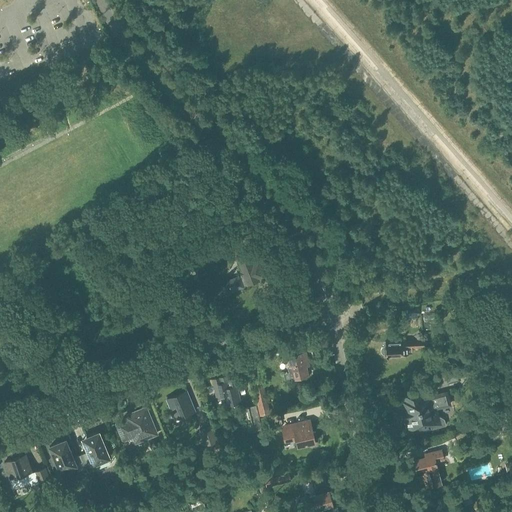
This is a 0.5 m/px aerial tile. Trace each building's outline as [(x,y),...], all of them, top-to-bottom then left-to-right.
[(224,251),(229,249),(225,238),(220,240),(224,251)] [(190,274),(201,270),(192,249),(182,254),(190,274)] [(258,263),(253,265),(248,252),(236,257),(242,274),(228,280),(229,285),(230,287),(230,286),(232,291),(243,287),(243,286),(246,284),(247,285),(259,280),(258,278),(263,276),(258,263)] [(427,348),(426,339),(413,339),(413,341),(386,342),(386,341),(386,346),(383,347),(382,348),(381,351),(382,353),(384,354),(386,355),(407,354),(407,347),(414,347),(414,348),(427,348)] [(460,352),(464,367),(474,364),(470,349),(460,352)] [(307,353),(289,357),(291,365),(288,366),(288,367),(288,371),(290,372),(295,371),(297,378),(306,375),(304,367),(309,365),(307,353)] [(445,374),(447,384),(461,380),(458,371),(445,374)] [(228,399),(227,399),(229,406),(242,403),(236,380),(228,382),(226,376),(212,379),(217,398),(227,396),(228,399)] [(252,383),(260,416),(270,413),(263,380),(252,383)] [(175,419),(195,411),(187,391),(167,399),(172,411),(171,412),(172,414),(173,414),(175,419)] [(405,418),(408,429),(422,425),(423,427),(429,425),(429,423),(431,423),(431,421),(439,419),(437,409),(451,406),(448,393),(434,397),(433,393),(423,396),(422,394),(405,398),(405,400),(401,401),(404,412),(402,413),(403,418),(405,418)] [(279,404),(281,410),(289,408),(287,402),(279,404)] [(262,429),(256,404),(241,408),(244,420),(249,419),(252,432),(262,429)] [(136,442),(157,434),(146,407),(125,416),(126,420),(116,424),(123,440),(133,436),(136,442)] [(496,425),(508,422),(505,409),(493,412),(496,425)] [(280,416),(269,418),(261,420),(262,426),(282,422),(280,416)] [(311,422),(283,428),(285,439),(296,436),(297,445),(304,444),(306,444),(305,443),(318,441),(316,431),(313,432),(311,422)] [(199,430),(204,446),(218,442),(213,426),(199,430)] [(86,468),(91,466),(94,465),(94,464),(109,458),(105,448),(107,448),(108,448),(105,439),(104,440),(104,441),(102,441),(98,432),(86,437),(88,441),(84,442),(88,451),(80,455),(86,468)] [(75,465),(78,472),(86,468),(80,455),(73,458),(67,443),(63,445),(62,441),(50,446),(53,455),(51,456),(50,456),(54,464),(54,463),(56,463),(60,472),(75,465)] [(441,484),(436,462),(444,460),(442,450),(427,455),(427,457),(414,461),(417,474),(423,472),(427,487),(441,484)] [(176,465),(171,452),(159,456),(164,469),(176,465)] [(13,471),(15,477),(10,479),(13,489),(29,483),(30,486),(38,483),(40,488),(51,484),(45,467),(32,472),(28,461),(26,454),(5,462),(8,472),(13,471)] [(289,473),(264,479),(266,487),(291,481),(289,473)] [(325,510),(334,507),(325,478),(324,478),(304,485),(308,498),(301,500),(304,511),(307,511),(324,507),(325,510)] [(461,496),(464,506),(474,502),(470,493),(461,496)] [(289,499),(272,494),(270,501),(287,506),(289,499)] [(486,511),(477,501),(473,505),(478,510),(476,511),(486,511)] [(205,507),(203,502),(192,507),(194,511),(205,507)]
